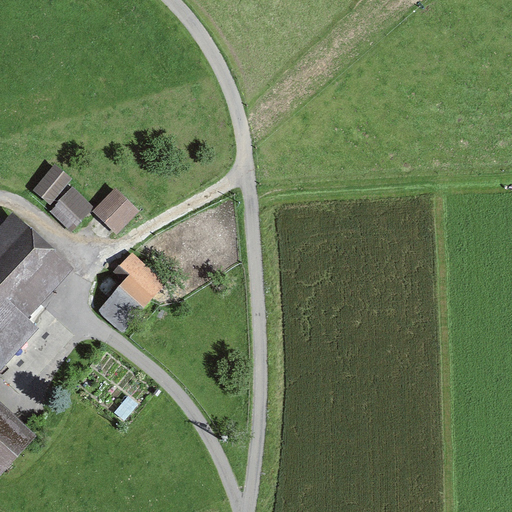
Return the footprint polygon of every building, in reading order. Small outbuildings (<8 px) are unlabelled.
[(54,167),(35,189),(50,202),(69,180),(54,167)] [(138,212),(116,190),(95,211),(117,233),(138,212)] [(69,194),(52,211),(71,229),(88,211),(69,194)] [(0,365),(30,333),(11,315),(30,295),(39,304),(66,274),(11,223),(0,235),(0,365)] [(130,283),(104,311),(124,329),(162,287),(130,258),(117,272),(130,283)] [(0,465),(29,434),(0,408),(0,465)]
